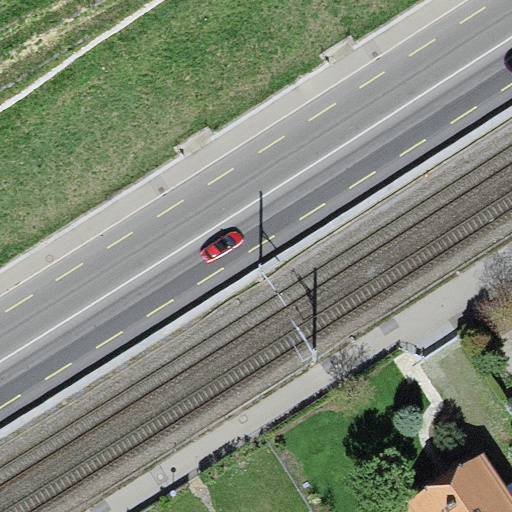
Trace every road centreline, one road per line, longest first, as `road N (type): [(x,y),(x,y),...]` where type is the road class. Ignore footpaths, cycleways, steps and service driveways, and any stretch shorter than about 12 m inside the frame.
road 1 (primary): [(511,35),(0,358)]
road 2 (residential): [(511,301),(307,441),(179,511)]
